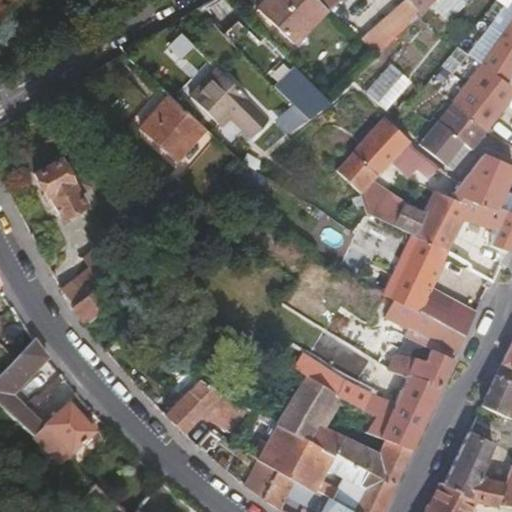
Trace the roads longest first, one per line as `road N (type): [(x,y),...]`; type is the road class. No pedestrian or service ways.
road 1 (secondary): [(0,239),(33,309),(106,400),(229,511)]
road 2 (residential): [(401,511),(511,305)]
road 3 (residential): [(191,0),(0,111)]
